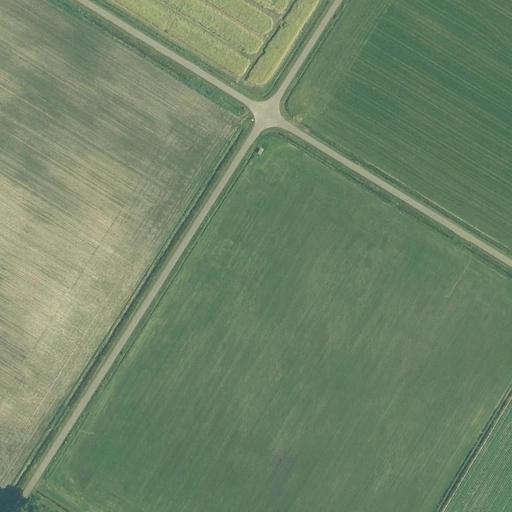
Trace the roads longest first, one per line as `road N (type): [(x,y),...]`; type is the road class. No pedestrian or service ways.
road 1 (unclassified): [(18,511),(270,115)]
road 2 (unclassified): [(511,265),(270,115)]
road 3 (unclassified): [(270,115),(81,0)]
road 4 (unclassified): [(270,115),(343,0)]
